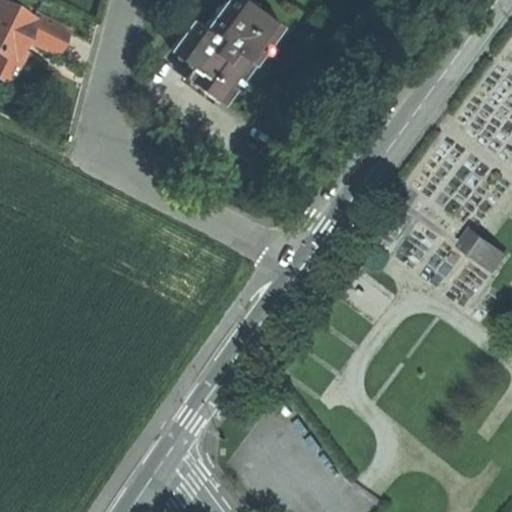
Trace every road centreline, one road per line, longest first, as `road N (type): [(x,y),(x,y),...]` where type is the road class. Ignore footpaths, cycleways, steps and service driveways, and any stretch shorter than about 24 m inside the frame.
road 1 (residential): [(304,266),(144,185),(103,152),(97,118),(126,0)]
road 2 (secondary): [(304,266),(501,0)]
road 3 (secondary): [(170,454),(304,266)]
